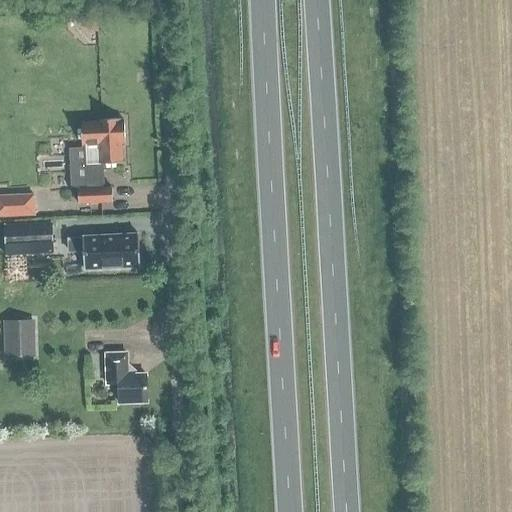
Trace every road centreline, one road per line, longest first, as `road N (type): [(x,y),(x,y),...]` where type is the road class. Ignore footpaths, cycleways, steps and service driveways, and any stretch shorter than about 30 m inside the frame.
road 1 (trunk): [(345,511),(314,0)]
road 2 (trunk): [(262,0),(289,511)]
road 3 (track): [(185,511),(161,0)]
